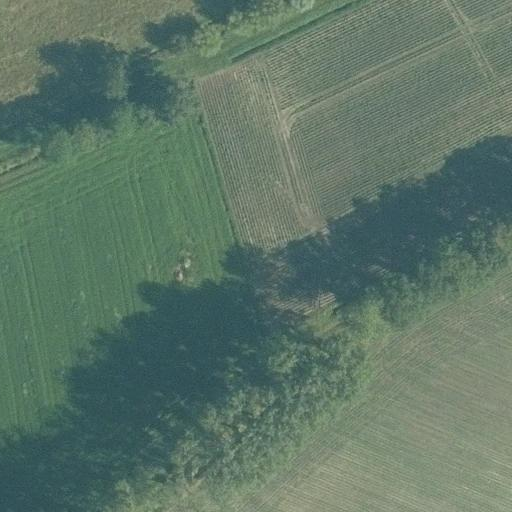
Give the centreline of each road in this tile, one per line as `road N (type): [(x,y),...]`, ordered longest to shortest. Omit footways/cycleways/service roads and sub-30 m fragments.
road 1 (track): [(116,511),(290,347),(511,226)]
road 2 (track): [(0,150),(314,0)]
